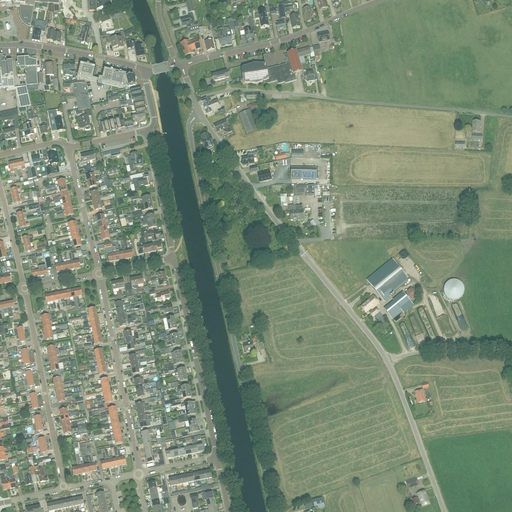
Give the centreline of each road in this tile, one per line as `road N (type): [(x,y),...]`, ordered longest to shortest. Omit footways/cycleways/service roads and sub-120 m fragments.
road 1 (tertiary): [(272,511),(188,130),(200,112)]
road 2 (unclassified): [(511,116),(232,89),(193,99)]
road 3 (unclassified): [(387,359),(200,112)]
road 4 (unclassified): [(182,64),(274,42),(382,0)]
road 5 (residential): [(217,458),(173,257)]
road 6 (residential): [(138,474),(98,274)]
road 7 (residential): [(63,488),(24,288)]
road 8 (unclassified): [(443,511),(387,359)]
road 9 (tertiary): [(144,71),(66,50),(0,44)]
road 10 (residential): [(98,274),(69,146)]
road 11 (residential): [(173,257),(144,130)]
road 12 (unclassified): [(511,349),(387,359)]
